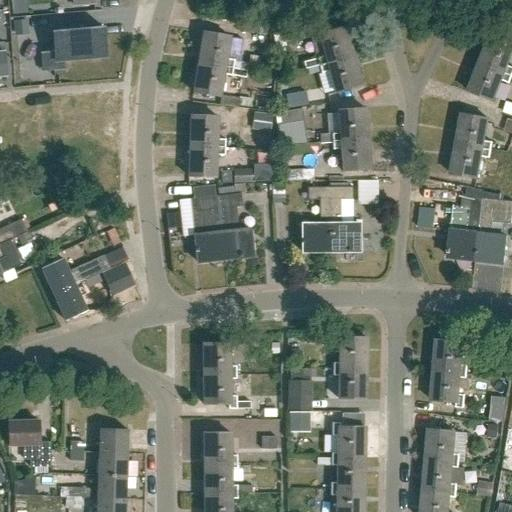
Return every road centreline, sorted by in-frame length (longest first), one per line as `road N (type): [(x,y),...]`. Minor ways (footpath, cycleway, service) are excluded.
road 1 (unclassified): [(167,314),(143,160),(157,35),(169,0)]
road 2 (residential): [(167,314),(283,300),(398,299)]
road 3 (residential): [(165,511),(164,403),(153,383),(95,344),(92,331)]
road 4 (residential): [(393,511),(398,299)]
road 5 (residential): [(398,299),(411,100)]
